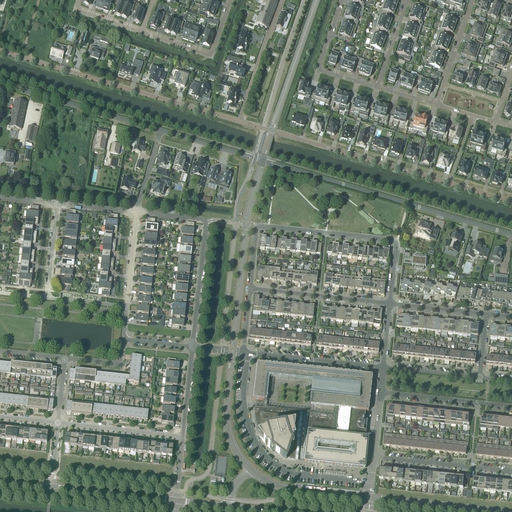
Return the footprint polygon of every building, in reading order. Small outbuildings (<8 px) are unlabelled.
[(98,0),(96,8),(102,10),(105,0),(98,0)] [(110,0),(105,0),(102,10),(108,12),(111,4),(114,5),(115,0),(112,0),(112,1),(110,0)] [(115,14),(121,16),(125,5),(119,3),(120,1),(117,0),(116,0),(115,5),(118,6),(115,14)] [(206,1),(204,7),(216,11),(218,5),(211,2),(211,0),(205,0),(206,1)] [(277,3),(268,0),(264,0),(256,24),(267,28),(277,3)] [(358,3),(357,6),(363,8),(364,5),(363,5),(364,0),(350,0),(351,0),(358,3)] [(389,0),(384,0),(383,4),(396,9),(397,5),(396,5),(397,3),(389,0)] [(456,0),(454,6),(455,6),(460,8),(459,10),(463,11),(465,4),(462,3),(462,0),(456,0)] [(480,10),(487,12),(490,4),(489,3),(488,3),(485,2),(484,2),(480,0),(478,7),(481,8),(480,10)] [(395,13),(396,9),(383,4),(381,10),(379,10),(378,13),(384,15),(385,12),(393,15),(394,12),(395,13)] [(490,16),(496,19),(501,6),(494,4),(492,10),(489,9),(487,15),(490,16)] [(125,5),(121,16),(127,19),(129,10),(132,11),(134,6),(131,5),(131,7),(125,5)] [(137,9),(138,7),(135,6),(133,12),(136,13),(133,21),(140,23),(141,19),(142,20),(144,15),(142,15),(143,11),(137,9)] [(349,6),(347,12),(359,16),(361,11),(363,11),(364,8),(363,8),(357,6),(356,9),(349,6)] [(216,11),(204,7),(202,13),(201,13),(200,16),(206,18),(207,15),(213,17),(216,11)] [(425,12),(426,12),(427,9),(422,7),(421,10),(413,8),(412,9),(411,9),(410,13),(423,17),(425,12)] [(511,20),(511,18),(511,13),(511,9),(505,7),(502,17),(508,19),(509,19),(511,20)] [(281,12),(276,27),(283,29),(285,30),(291,16),(290,16),(291,13),(290,13),(288,15),(281,12)] [(352,20),(351,23),(357,25),(358,22),(357,22),(359,16),(347,12),(345,18),(352,20)] [(391,23),(390,23),(391,21),(383,18),(384,15),(378,13),(377,16),(379,16),(377,22),(390,27),(391,23)] [(422,23),(423,17),(410,13),(409,17),(410,17),(409,19),(417,22),(416,25),(422,27),(423,23),(422,23)] [(444,17),(442,23),(455,28),(456,24),(455,24),(456,21),(448,19),(449,16),(443,13),(442,17),(444,17)] [(150,22),(151,23),(150,27),(156,29),(159,21),(162,22),(164,16),(161,15),(160,17),(154,15),(153,18),(152,18),(150,22)] [(164,31),(170,33),(174,22),(168,20),(169,18),(166,17),(164,22),(167,23),(164,31)] [(174,22),(170,33),(176,35),(179,27),(181,28),(183,23),(180,22),(180,24),(174,22)] [(373,27),(371,31),(378,33),(379,30),(387,32),(388,30),(388,31),(390,27),(377,22),(375,28),(373,27)] [(183,38),(189,40),(193,28),(187,26),(188,24),(185,23),(183,29),(185,30),(183,38)] [(354,34),(356,29),(357,25),(351,23),(350,26),(343,24),(341,29),(354,34)] [(453,31),(454,31),(455,28),(442,23),(440,29),(438,28),(437,31),(443,34),(444,31),(452,33),(453,31)] [(473,30),(476,31),(485,34),(487,29),(488,26),(482,24),(481,27),(476,25),(475,24),(473,30)] [(419,35),(420,30),(422,27),(416,25),(415,28),(407,25),(405,31),(419,35)] [(193,28),(189,40),(195,42),(198,34),(201,35),(203,29),(200,28),(199,31),(193,28)] [(240,38),(240,35),(245,37),(247,31),(238,28),(235,37),(240,38)] [(501,32),(499,38),(511,42),(511,41),(511,40),(511,35),(507,34),(508,31),(499,28),(498,31),(501,32)] [(352,40),(354,34),(341,29),(340,30),(338,33),(339,34),(339,35),(346,38),(345,41),(351,43),(352,40)] [(207,33),(208,31),(205,30),(203,36),(206,37),(203,45),(209,47),(210,43),(211,44),(213,39),(212,39),(213,35),(207,33)] [(484,40),(483,40),(485,34),(476,31),(473,30),(472,30),(473,30),(471,36),(476,37),(478,38),(476,41),(482,43),(484,40)] [(372,34),(370,40),(384,45),(385,41),(384,41),(385,39),(377,36),(378,33),(371,31),(370,34),(372,34)] [(416,44),(417,41),(419,35),(405,31),(404,31),(403,35),(403,36),(411,39),(410,42),(416,44)] [(442,37),(443,34),(437,31),(435,34),(437,35),(435,41),(449,46),(450,42),(449,42),(450,39),(442,37)] [(84,33),(81,42),(87,44),(90,34),(84,33)] [(240,42),(238,49),(240,49),(239,52),(245,54),(247,47),(245,46),(248,38),(245,37),(240,35),(240,38),(238,42),(240,42)] [(503,45),(510,47),(511,42),(499,38),(497,43),(496,46),(502,48),(503,45)] [(381,48),(382,48),(384,45),(370,40),(368,46),(366,45),(365,48),(372,51),(373,48),(381,50),(381,48)] [(447,49),(449,46),(435,41),(433,47),(431,46),(430,49),(437,52),(438,49),(446,51),(447,49)] [(399,47),(399,48),(411,52),(412,53),(415,47),(416,44),(410,42),(409,45),(401,42),(400,44),(400,43),(398,47),(399,47)] [(476,44),(475,47),(468,44),(468,45),(467,44),(465,49),(466,49),(466,50),(466,49),(466,50),(476,53),(478,54),(480,49),(482,46),(476,44)] [(51,54),(63,57),(64,52),(66,53),(70,55),(72,47),(66,45),(65,49),(54,45),(51,54)] [(134,46),(132,51),(142,55),(144,51),(134,46)] [(91,47),(89,54),(91,55),(90,58),(98,60),(99,57),(103,58),(105,51),(91,47)] [(411,58),(409,58),(411,52),(399,48),(397,54),(405,56),(404,59),(410,61),(411,58)] [(429,59),(443,63),(444,60),(443,59),(444,57),(436,55),(437,52),(430,49),(429,52),(430,53),(428,59),(429,59)] [(492,58),(495,58),(505,62),(505,61),(507,56),(500,54),(501,51),(495,49),(494,52),(492,57),(492,58)] [(476,59),(478,54),(476,53),(466,50),(464,55),(471,58),(470,61),(476,63),(476,62),(477,60),(476,59)] [(333,66),(335,66),(337,58),(340,59),(343,53),(340,52),(339,54),(333,52),(331,56),(330,56),(329,60),(330,60),(328,64),(329,64),(329,65),(333,67),(333,66)] [(346,54),(343,53),(340,59),(343,60),(341,68),(346,70),(351,57),(345,55),(346,54)] [(244,62),(228,57),(226,61),(232,63),(232,64),(237,66),(238,64),(243,66),(244,62)] [(351,72),(352,72),(355,64),(358,65),(360,59),(357,58),(357,59),(351,57),(346,70),(347,70),(347,71),(350,73),(351,72)] [(496,65),(503,67),(504,62),(505,62),(495,58),(493,63),(490,62),(489,66),(495,68),(496,65)] [(363,60),(360,59),(358,65),(361,66),(358,73),(364,75),(368,63),(369,63),(369,62),(363,60)] [(443,63),(429,59),(427,64),(425,64),(424,67),(431,69),(432,66),(440,69),(440,67),(441,67),(443,63)] [(134,67),(140,70),(142,64),(134,61),(133,65),(128,63),(127,66),(133,68),(134,67)] [(374,65),(369,63),(368,63),(364,75),(370,77),(373,69),(376,70),(378,64),(374,63),(374,65)] [(230,64),(229,69),(231,70),(231,72),(237,74),(237,76),(243,78),(245,70),(237,68),(237,66),(232,64),(230,64)] [(122,65),(120,72),(124,74),(127,75),(131,76),(132,73),(134,74),(133,75),(138,76),(140,70),(134,67),(133,68),(127,66),(122,65)] [(149,74),(149,75),(151,76),(149,81),(158,84),(159,80),(163,82),(166,74),(162,73),(158,71),(157,71),(155,70),(156,67),(152,66),(150,73),(149,74)] [(393,83),(394,84),(397,76),(400,77),(402,71),(402,70),(399,69),(398,71),(392,69),(391,73),(390,73),(389,77),(388,81),(389,82),(389,83),(392,84),(393,83)] [(403,78),(400,86),(406,88),(410,75),(405,73),(405,72),(402,71),(400,77),(403,78)] [(175,82),(174,84),(178,86),(178,85),(181,86),(180,87),(184,88),(189,76),(178,73),(177,73),(177,72),(175,72),(173,77),(173,78),(176,79),(176,81),(175,82)] [(477,75),(476,75),(470,73),(466,85),(473,87),(477,75)] [(454,74),(452,81),(462,84),(465,76),(460,74),(459,76),(454,74)] [(414,81),(418,82),(419,76),(416,75),(416,77),(410,75),(406,88),(407,88),(408,88),(411,90),(414,81)] [(419,92),(423,94),(428,80),(422,78),(423,77),(419,76),(418,82),(421,83),(418,91),(420,91),(419,92)] [(482,76),(478,88),(484,91),(488,78),(482,76)] [(427,94),(429,95),(432,86),(435,87),(437,82),(434,80),(434,81),(428,79),(428,80),(423,94),(427,95),(427,94)] [(198,98),(202,99),(202,98),(203,95),(206,96),(208,91),(209,88),(203,86),(202,90),(197,88),(198,87),(197,86),(198,84),(193,82),(190,91),(193,92),(192,94),(191,96),(194,97),(194,96),(195,97),(196,97),(198,97),(197,98),(198,98)] [(298,90),(299,90),(297,96),(305,98),(309,99),(312,89),(307,88),(307,85),(306,85),(307,84),(302,83),(301,83),(300,86),(299,86),(298,90)] [(488,91),(498,95),(500,88),(495,87),(496,84),(491,83),(488,91)] [(314,101),(319,102),(324,87),(320,86),(320,87),(318,87),(315,95),(312,94),(310,100),(314,101)] [(324,87),(319,102),(325,104),(324,104),(328,105),(330,99),(327,98),(329,90),(327,89),(324,87)] [(229,97),(227,103),(230,104),(229,106),(234,108),(236,101),(235,101),(237,92),(230,90),(228,96),(229,97)] [(211,92),(208,91),(206,96),(203,95),(202,98),(208,101),(211,92)] [(334,104),(339,105),(340,105),(343,93),(339,92),(339,93),(337,92),(335,100),(332,99),(330,107),(333,108),(334,104)] [(340,105),(339,105),(339,108),(345,109),(344,110),(348,111),(350,105),(346,104),(349,96),(347,95),(347,94),(343,93),(340,105)] [(353,111),(358,113),(359,113),(363,99),(359,98),(359,99),(357,98),(355,106),(351,105),(349,112),(353,113),(353,111)] [(359,113),(358,113),(358,114),(367,117),(369,110),(366,109),(368,101),(366,101),(367,100),(363,99),(359,113)] [(9,127),(21,130),(27,103),(15,101),(9,127)] [(373,117),(378,119),(382,105),(379,103),(378,104),(376,104),(374,112),(371,111),(369,117),(372,118),(373,117)] [(382,105),(378,119),(384,120),(383,122),(387,123),(389,116),(386,115),(388,107),(386,107),(386,106),(382,105)] [(398,124),(399,123),(398,123),(402,110),(398,109),(398,110),(396,109),(394,117),(391,117),(389,123),(392,124),(392,123),(398,124)] [(398,123),(399,123),(404,124),(403,127),(406,128),(408,122),(405,121),(407,113),(405,112),(406,111),(402,110),(398,123)] [(292,123),(296,124),(296,125),(304,127),(306,119),(294,115),(293,119),(292,118),(292,119),(293,120),(292,123)] [(415,130),(417,131),(422,116),(418,115),(418,116),(416,115),(413,123),(410,122),(408,129),(412,130),(412,129),(415,130)] [(422,116),(417,131),(423,132),(422,134),(426,135),(428,127),(425,126),(427,119),(425,118),(425,117),(422,116)] [(310,130),(317,132),(317,131),(320,132),(321,128),(322,127),(321,127),(322,123),(320,122),(320,121),(313,119),(310,130)] [(437,136),(441,122),(437,121),(435,121),(433,129),(430,128),(428,135),(431,136),(432,135),(437,136)] [(330,122),(328,130),(327,130),(327,131),(327,133),(331,134),(330,135),(334,136),(336,132),(337,128),(338,124),(330,122)] [(437,136),(443,137),(442,139),(446,140),(447,133),(444,132),(447,124),(445,124),(445,123),(441,122),(437,136)] [(26,141),(35,143),(38,128),(29,126),(26,141)] [(360,132),(357,144),(358,144),(364,146),(365,142),(367,142),(368,136),(372,137),(375,127),(371,126),(369,134),(362,132),(360,132)] [(344,128),(341,139),(347,141),(347,139),(350,140),(353,131),(344,128)] [(456,131),(451,130),(450,131),(448,138),(459,142),(463,130),(462,130),(462,129),(458,128),(457,129),(456,128),(456,131)] [(95,146),(95,149),(104,151),(106,139),(107,139),(108,132),(98,130),(97,137),(96,145),(95,145),(95,146)] [(470,145),(476,147),(480,133),(476,132),(476,133),(474,132),(472,140),(469,139),(467,146),(470,147),(470,145)] [(480,133),(476,147),(482,149),(481,150),(484,151),(486,144),(483,143),(486,136),(484,135),(484,134),(480,133)] [(492,150),(497,151),(501,139),(497,138),(497,139),(495,138),(492,146),(489,145),(487,152),(491,153),(492,150)] [(373,146),(377,148),(377,149),(384,151),(387,143),(375,139),(374,142),(373,142),(373,143),(374,143),(373,146)] [(497,151),(496,155),(501,156),(505,157),(507,150),(504,150),(506,142),(504,141),(504,140),(501,139),(497,151)] [(141,151),(144,152),(145,146),(143,145),(143,142),(136,140),(133,151),(140,153),(141,151)] [(394,142),(392,150),(391,150),(391,151),(392,151),(391,153),(395,154),(395,155),(399,156),(400,151),(400,152),(401,148),(402,144),(394,142)] [(110,154),(118,155),(120,146),(112,144),(110,154)] [(409,146),(406,157),(412,159),(412,157),(415,158),(418,149),(409,146)] [(425,150),(421,162),(423,163),(428,165),(430,161),(431,161),(433,155),(436,156),(437,150),(434,149),(433,153),(426,151),(425,150)] [(158,160),(156,165),(159,166),(160,164),(165,166),(167,161),(169,162),(171,157),(168,156),(169,153),(168,152),(168,151),(164,150),(163,151),(162,150),(161,155),(160,154),(158,158),(159,159),(159,160),(158,160)] [(14,165),(15,154),(6,153),(5,164),(6,164),(6,165),(9,165),(9,164),(14,165)] [(437,166),(444,168),(444,167),(447,168),(448,164),(448,163),(449,162),(453,163),(455,157),(450,156),(449,159),(447,158),(447,157),(440,155),(437,166)] [(188,163),(184,162),(185,158),(178,156),(177,159),(176,160),(175,160),(174,161),(174,162),(175,163),(175,164),(175,166),(180,167),(179,171),(185,173),(188,163)] [(488,172),(488,173),(491,175),(495,162),(485,159),(484,163),(490,165),(488,172)] [(194,164),(194,165),(192,172),(194,173),(194,174),(193,174),(202,177),(203,172),(204,172),(207,163),(198,161),(197,164),(194,164)] [(462,162),(460,169),(459,169),(459,170),(459,172),(463,174),(462,174),(466,176),(467,171),(468,171),(469,167),(470,164),(462,162)] [(208,184),(217,187),(220,176),(217,176),(219,171),(211,168),(210,172),(208,172),(206,178),(208,179),(208,181),(209,181),(208,184)] [(475,173),(474,176),(478,177),(478,178),(486,180),(488,173),(488,172),(476,168),(475,172),(474,172),(475,173)] [(220,176),(217,187),(226,189),(227,187),(228,187),(232,174),(224,172),(223,177),(220,176)] [(495,172),(492,183),(498,185),(498,183),(501,184),(504,175),(495,172)] [(121,188),(129,190),(129,188),(135,189),(136,183),(131,181),(131,180),(124,178),(121,188)] [(153,190),(153,193),(155,194),(154,194),(157,195),(157,194),(159,195),(163,196),(163,195),(165,186),(169,187),(170,181),(161,178),(160,182),(158,181),(158,183),(157,183),(154,182),(153,184),(153,186),(152,186),(151,190),(153,191),(153,190)] [(26,218),(38,219),(39,213),(38,213),(39,207),(31,206),(30,212),(26,212),(26,218)] [(66,223),(70,223),(78,224),(79,218),(75,217),(76,211),(68,210),(67,216),(66,223)] [(117,222),(118,216),(110,215),(109,221),(106,220),(105,227),(117,228),(118,222),(117,222)] [(26,218),(25,228),(33,228),(33,225),(37,225),(37,223),(38,223),(38,219),(26,218)] [(147,225),(146,225),(145,231),(149,232),(149,231),(157,232),(158,226),(154,226),(155,220),(147,219),(147,225)] [(433,229),(432,231),(430,230),(432,225),(421,222),(420,224),(418,226),(419,228),(419,229),(423,230),(422,231),(430,238),(430,239),(436,241),(439,231),(439,230),(433,229)] [(66,226),(65,232),(77,233),(78,224),(70,223),(70,226),(66,226)] [(182,229),(181,235),(189,236),(193,236),(194,230),(193,230),(194,224),(186,223),(185,229),(182,229)] [(105,227),(104,236),(112,237),(112,234),(116,234),(116,232),(117,232),(117,228),(105,227)] [(25,228),(24,237),(36,238),(36,234),(36,232),(32,232),(33,228),(25,228)] [(145,234),(144,240),(156,242),(157,232),(149,231),(149,232),(149,235),(145,234)] [(69,239),(68,242),(76,243),(77,233),(65,232),(64,238),(69,239)] [(457,242),(460,243),(461,243),(462,237),(451,234),(450,237),(449,237),(449,238),(450,238),(449,239),(453,241),(452,244),(446,242),(444,248),(449,249),(453,250),(453,252),(458,253),(458,250),(460,250),(461,247),(460,246),(456,245),(457,242)] [(181,235),(180,244),(188,245),(192,246),(193,239),(189,239),(189,236),(181,235)] [(104,236),(103,246),(115,247),(116,243),(115,243),(115,241),(112,240),(112,237),(104,236)] [(24,237),(23,246),(31,247),(31,244),(35,244),(35,242),(36,242),(36,238),(24,237)] [(265,248),(269,248),(271,238),(270,238),(270,239),(266,238),(266,237),(260,237),(259,249),(259,248),(265,249),(265,248)] [(275,249),(279,249),(280,249),(281,239),(280,239),(280,240),(276,239),(276,238),(271,238),(269,248),(269,250),(275,250),(275,249)] [(285,250),(289,251),(290,251),(291,240),(290,241),(286,240),(286,239),(281,239),(280,249),(279,249),(279,251),(285,251),(285,250)] [(148,247),(147,250),(155,251),(156,242),(144,240),(143,247),(148,247)] [(295,251),(300,252),(301,241),(301,242),(296,241),(296,240),(291,240),(290,251),(289,251),(289,252),(295,252),(295,251)] [(64,248),(64,251),(67,251),(75,252),(76,243),(68,242),(64,241),(63,248),(64,248)] [(305,252),(310,253),(311,242),(311,243),(306,243),(307,242),(301,241),(300,252),(299,253),(305,253),(305,252)] [(310,253),(310,254),(315,255),(316,253),(320,254),(321,244),(317,244),(317,243),(311,242),(310,253)] [(473,243),(472,248),(472,249),(468,248),(466,256),(472,258),(474,252),(480,254),(482,245),(473,243)] [(180,244),(179,254),(187,255),(191,255),(192,249),(188,248),(188,245),(180,244)] [(337,257),(337,256),(338,245),(332,244),(332,245),(328,245),(327,255),(331,255),(331,256),(337,257)] [(347,258),(347,257),(348,246),(343,245),(342,246),(338,246),(338,245),(337,256),(341,256),(341,257),(347,258)] [(23,246),(22,256),(34,257),(34,253),(34,251),(30,251),(31,247),(23,246)] [(103,246),(102,255),(110,256),(110,253),(114,253),(114,251),(115,251),(115,247),(103,246)] [(347,257),(352,257),(351,258),(357,259),(357,258),(358,247),(353,246),(353,247),(348,247),(348,246),(347,257)] [(367,260),(368,259),(367,259),(369,248),(363,248),(363,249),(358,248),(359,247),(358,247),(357,258),(362,258),(362,260),(367,260)] [(378,261),(378,260),(379,249),(373,249),(373,250),(369,249),(369,248),(367,259),(368,259),(372,259),(372,261),(378,261)] [(378,260),(382,260),(382,262),(387,262),(387,263),(388,263),(389,250),(383,250),(383,251),(379,250),(379,249),(378,260)] [(497,261),(500,262),(503,252),(499,251),(499,250),(497,249),(497,250),(496,249),(493,258),(497,260),(497,261)] [(147,256),(146,260),(154,261),(155,251),(147,250),(143,250),(142,256),(147,256)] [(67,257),(66,260),(66,261),(74,261),(75,252),(67,251),(64,251),(63,251),(62,257),(67,257)] [(179,254),(178,263),(186,264),(190,265),(191,258),(187,258),(187,255),(179,254)] [(102,255),(101,264),(113,266),(114,262),(113,262),(113,259),(110,259),(110,256),(102,255)] [(415,266),(415,269),(424,270),(424,267),(426,267),(427,259),(426,259),(427,257),(414,255),(414,258),(413,258),(412,266),(415,266)] [(22,256),(21,265),(29,266),(29,263),(33,263),(33,261),(34,261),(34,257),(22,256)] [(146,266),(145,269),(153,270),(154,261),(146,260),(142,259),(141,265),(146,266)] [(65,267),(65,270),(73,271),(74,261),(66,261),(66,260),(62,260),(61,266),(65,267)] [(319,264),(290,261),(289,264),(296,265),(296,267),(311,269),(311,272),(314,272),(315,268),(318,268),(319,264)] [(178,263),(177,273),(185,274),(189,274),(190,268),(186,267),(186,264),(178,263)] [(101,264),(100,274),(108,275),(108,271),(112,272),(112,270),(113,270),(113,266),(101,264)] [(20,268),(20,275),(32,276),(32,272),(32,270),(28,269),(29,266),(21,265),(18,265),(17,268),(20,268)] [(264,280),(265,268),(263,268),(257,267),(256,282),(261,283),(261,279),(264,279),(264,280)] [(271,281),(273,269),(272,269),(270,269),(270,268),(265,268),(264,280),(268,280),(268,279),(271,280),(271,281)] [(64,276),(64,279),(64,280),(72,280),(73,271),(65,270),(61,269),(60,276),(64,276)] [(145,275),(144,278),(144,279),(152,279),(153,270),(145,269),(141,269),(140,275),(145,275)] [(279,282),(280,269),(280,270),(278,270),(278,269),(273,269),(271,281),(276,281),(276,280),(279,281),(279,282)] [(286,282),(288,270),(287,270),(287,271),(285,270),(280,269),(279,282),(283,282),(283,281),(286,281),(286,282)] [(293,283),(294,283),(295,271),(292,271),(293,271),(288,270),(286,282),(291,283),(291,282),(294,282),(293,283)] [(301,284),(302,272),(300,272),(295,271),(294,283),(298,284),(298,283),(301,283),(301,284)] [(306,283),(309,284),(310,273),(309,273),(307,273),(307,272),(302,272),(301,284),(306,284),(306,283)] [(177,273),(176,282),(184,283),(188,284),(189,277),(185,277),(185,274),(177,273)] [(310,273),(309,284),(312,284),(311,285),(316,286),(318,273),(312,273),(310,273)] [(100,274),(99,283),(111,285),(112,281),(111,281),(111,278),(108,278),(108,275),(100,274)] [(329,286),(332,286),(333,275),(332,275),(330,275),(325,274),(324,286),(329,287),(329,286)] [(32,276),(20,275),(19,281),(23,281),(22,287),(30,288),(31,282),(32,276)] [(334,287),(339,288),(340,276),(335,275),(335,276),(333,276),(333,275),(332,286),(335,287),(334,287)] [(494,284),(504,285),(505,276),(495,275),(494,284)] [(342,288),(346,289),(348,277),(343,276),(343,277),(341,276),(340,276),(339,288),(339,287),(342,287),(342,288)] [(349,289),(354,290),(355,277),(350,277),(348,277),(346,289),(347,289),(347,288),(349,288),(349,289)] [(357,290),(361,290),(363,278),(358,278),(356,278),(355,277),(354,290),(354,289),(357,289),(357,290)] [(140,284),(140,287),(143,288),(151,289),(152,279),(144,279),(144,278),(140,278),(139,284),(140,284)] [(364,291),(369,291),(370,279),(365,279),(363,279),(363,278),(361,290),(362,289),(364,290),(364,291)] [(64,280),(64,279),(60,279),(59,285),(60,285),(59,291),(67,292),(68,286),(71,287),(72,280),(64,280)] [(372,292),(376,292),(378,280),(372,279),(372,280),(370,280),(370,279),(369,291),(369,290),(372,291),(372,292)] [(378,280),(376,292),(377,291),(379,291),(379,295),(384,296),(385,281),(380,280),(380,281),(378,280)] [(399,293),(411,294),(414,285),(410,283),(410,282),(404,280),(404,281),(401,280),(399,293)] [(411,294),(422,295),(426,283),(421,282),(421,283),(415,281),(414,285),(411,294)] [(176,282),(175,292),(183,292),(183,293),(187,293),(188,287),(184,286),(184,283),(176,282)] [(422,295),(433,297),(436,287),(431,286),(432,284),(426,282),(426,283),(422,295)] [(111,285),(99,283),(98,289),(102,290),(101,296),(109,297),(110,291),(111,285)] [(433,297),(444,298),(447,288),(442,287),(443,285),(437,284),(436,287),(433,297)] [(444,298),(448,298),(455,299),(458,288),(448,285),(447,288),(444,298)] [(143,294),(142,297),(150,298),(151,289),(143,288),(140,287),(139,287),(138,294),(143,294)] [(460,300),(462,300),(465,290),(460,288),(456,300),(457,300),(460,301),(460,300)] [(462,300),(468,300),(471,290),(466,289),(465,290),(462,300)] [(472,301),(474,301),(476,295),(477,290),(477,291),(472,290),(471,289),(471,290),(468,300),(468,301),(468,302),(468,301),(471,302),(472,301)] [(480,302),(486,302),(489,291),(489,290),(487,289),(487,290),(486,290),(486,289),(484,289),(483,289),(483,291),(480,302)] [(491,303),(494,292),(495,290),(493,290),(492,289),(491,292),(489,291),(486,302),(491,303)] [(474,301),(480,302),(483,291),(482,292),(477,290),(476,295),(474,301)] [(501,304),(503,304),(506,291),(504,291),(503,293),(500,293),(497,305),(497,304),(500,305),(501,304)] [(506,291),(503,304),(508,305),(508,306),(511,294),(511,292),(507,291),(507,292),(506,291)] [(175,292),(174,301),(182,302),(185,302),(186,302),(187,296),(183,296),(183,293),(183,292),(175,292)] [(497,305),(500,293),(500,294),(495,292),(494,292),(491,303),(497,304),(497,305)] [(260,313),(262,300),(261,300),(261,301),(259,301),(259,297),(254,296),(253,312),(260,312),(260,313)] [(142,304),(141,307),(149,308),(150,298),(142,297),(138,297),(137,303),(142,304)] [(268,313),(268,314),(269,301),(269,302),(266,302),(266,301),(262,300),(260,313),(265,313),(268,313)] [(174,301),(173,310),(185,312),(186,305),(185,305),(185,302),(182,302),(174,301)] [(275,314),(277,302),(276,302),(276,303),(274,303),(274,302),(269,301),(268,314),(272,314),(275,314)] [(282,315),(283,315),(284,303),(284,304),(281,303),(281,302),(277,302),(275,314),(280,315),(280,314),(283,315),(282,315)] [(290,316),(291,303),(291,304),(288,304),(289,303),(284,303),(283,315),(287,316),(287,315),(290,316)] [(297,317),(298,317),(299,304),(299,305),(296,305),(296,304),(291,303),(290,316),(295,316),(297,316),(297,317)] [(302,317),(305,317),(306,306),(303,306),(303,305),(299,304),(298,317),(302,317)] [(306,306),(305,317),(308,318),(312,318),(312,319),(313,319),(314,306),(309,305),(309,306),(306,306)] [(141,313),(140,316),(148,317),(149,308),(141,307),(137,306),(136,313),(141,313)] [(325,319),(328,320),(329,309),(326,308),(326,307),(322,307),(320,320),(321,319),(325,320),(325,319)] [(331,320),(335,321),(337,308),(332,308),(332,309),(329,309),(328,320),(331,320)] [(338,321),(343,322),(344,309),(340,309),(340,310),(337,309),(337,308),(335,321),(336,321),(338,321)] [(346,322),(350,322),(352,310),(347,309),(347,310),(344,310),(344,309),(343,322),(343,321),(346,322)] [(173,310),(172,320),(180,320),(180,317),(185,318),(185,312),(173,310)] [(353,323),(358,323),(359,311),(355,310),(354,311),(352,311),(352,310),(350,322),(351,322),(353,322),(353,323)] [(374,312),(373,325),(380,325),(382,310),(377,310),(377,314),(374,313),(374,312)] [(361,324),(365,324),(367,312),(362,311),(362,312),(359,312),(359,311),(358,323),(361,323),(361,324)] [(368,324),(373,325),(374,312),(369,312),(369,313),(367,313),(367,312),(365,324),(368,324)] [(399,328),(403,328),(405,316),(400,315),(400,316),(397,316),(396,327),(399,327),(399,328)] [(140,316),(136,316),(135,322),(136,322),(136,326),(147,327),(148,317),(140,316)] [(408,328),(411,329),(412,317),(409,317),(409,316),(405,316),(403,328),(408,329),(408,328)] [(414,329),(418,330),(420,317),(415,317),(415,318),(412,317),(411,329),(414,329)] [(423,330),(426,330),(427,319),(424,319),(424,318),(420,317),(418,330),(423,330)] [(429,331),(433,331),(434,319),(430,318),(430,319),(427,319),(426,330),(429,331)] [(438,332),(441,332),(442,321),(439,320),(439,319),(434,319),(433,331),(438,332)] [(180,320),(172,320),(171,329),(179,330),(179,327),(184,327),(184,321),(180,320)] [(443,333),(448,333),(449,320),(445,320),(445,321),(442,321),(441,332),(443,332),(443,333)] [(453,333),(456,334),(457,322),(454,322),(454,321),(449,320),(448,333),(453,334),(453,333)] [(458,334),(463,335),(464,322),(460,322),(460,323),(457,322),(456,334),(458,334)] [(464,322),(463,335),(468,335),(470,335),(472,324),(469,324),(469,323),(464,322)] [(473,324),(472,324),(470,335),(473,335),(473,336),(478,336),(478,337),(479,324),(473,323),(473,324)] [(495,338),(498,338),(499,327),(496,327),(496,326),(491,325),(490,338),(490,337),(495,338)] [(500,339),(505,339),(506,327),(502,326),(502,327),(499,327),(498,338),(500,338),(500,339)] [(168,359),(167,369),(175,370),(179,371),(180,364),(175,364),(176,360),(168,359)] [(270,376),(272,376),(273,365),(257,363),(256,372),(267,373),(267,374),(270,375),(270,376)] [(272,376),(278,377),(280,366),(273,365),(272,376)] [(278,377),(285,378),(287,367),(280,366),(278,377)] [(285,378),(292,378),(294,367),(287,367),(285,378)] [(292,378),(299,379),(301,368),(294,367),(292,378)] [(301,368),(299,379),(310,380),(313,381),(312,388),(312,395),(310,406),(310,413),(306,413),(300,412),(255,407),(254,409),(254,411),(254,413),(254,415),(254,417),(255,418),(255,420),(255,422),(256,424),(256,425),(257,427),(257,429),(258,430),(259,432),(259,434),(258,434),(259,436),(260,437),(261,439),(263,441),(265,443),(266,444),(268,446),(270,448),(273,450),(274,451),(276,451),(275,453),(274,454),(276,455),(278,456),(279,456),(281,457),(283,458),(284,458),(286,459),(288,459),(289,459),(293,460),(295,460),(296,449),(302,449),(306,450),(304,463),(356,469),(365,470),(368,439),(365,438),(372,375),(314,369),(311,369),(301,368)] [(167,369),(166,378),(178,380),(179,374),(174,373),(175,370),(167,369)] [(266,380),(267,374),(267,373),(256,372),(255,379),(266,380)] [(166,378),(165,388),(173,389),(173,385),(177,386),(178,380),(166,378)] [(266,387),(266,380),(255,379),(254,386),(266,387)] [(265,394),(266,387),(254,386),(254,393),(265,394)] [(165,388),(164,397),(172,398),(172,395),(176,395),(177,389),(173,389),(165,388)] [(264,401),(265,394),(254,393),(253,400),(264,401)] [(164,397),(163,407),(171,408),(171,407),(171,404),(175,405),(176,398),(172,398),(164,397)] [(388,415),(394,416),(395,406),(389,405),(389,411),(387,411),(387,415),(388,415)] [(163,407),(162,416),(170,417),(170,414),(174,414),(175,408),(171,407),(171,408),(163,407)] [(481,425),(487,426),(488,416),(482,415),(481,421),(480,421),(480,425),(481,425)] [(170,417),(162,416),(160,426),(173,427),(174,424),(173,424),(174,417),(170,417)] [(397,448),(403,448),(404,436),(405,437),(406,434),(403,433),(403,436),(398,436),(397,448)] [(384,446),(390,447),(392,435),(385,434),(385,435),(384,434),(383,439),(384,440),(384,446)] [(409,449),(415,449),(416,438),(417,438),(418,435),(415,435),(415,438),(410,437),(409,449)] [(421,450),(428,451),(429,439),(430,439),(430,436),(428,436),(428,439),(423,438),(421,450)] [(434,451),(440,452),(441,440),(443,441),(443,438),(441,437),(440,440),(435,440),(434,451)] [(447,453),(453,453),(454,442),(455,442),(455,439),(453,439),(453,442),(448,441),(447,453)] [(460,443),(459,454),(466,455),(466,448),(468,449),(468,444),(467,443),(460,443)] [(489,458),(496,458),(497,446),(498,447),(498,444),(496,443),(496,446),(490,446),(489,458)] [(477,456),(483,457),(484,445),(478,444),(478,445),(477,445),(476,449),(477,450),(477,456)] [(502,459),(508,459),(509,448),(510,448),(510,445),(508,445),(508,448),(503,447),(502,459)]
